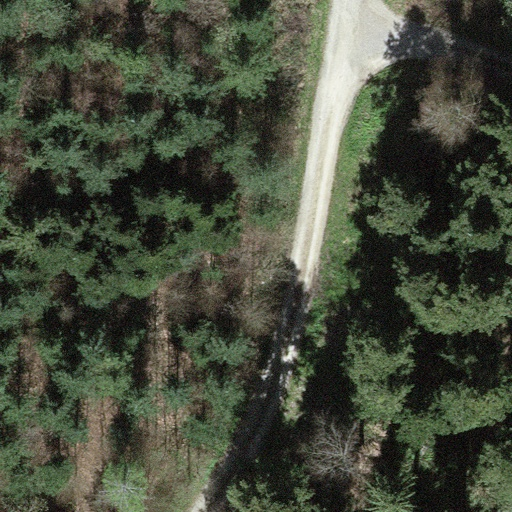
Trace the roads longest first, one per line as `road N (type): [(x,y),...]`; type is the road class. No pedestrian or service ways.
road 1 (track): [(214,511),(250,452),(293,335),(350,0)]
road 2 (track): [(511,73),(419,34),(347,16)]
